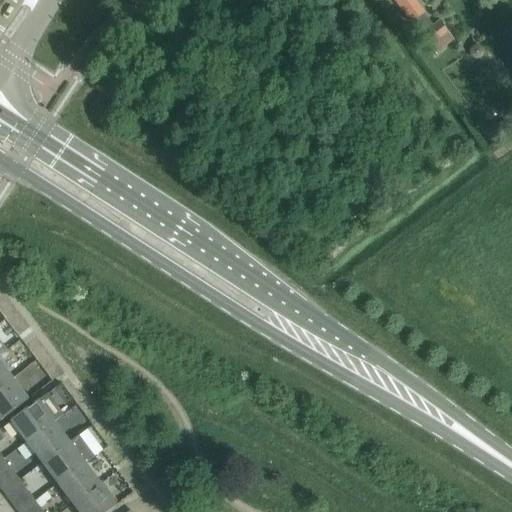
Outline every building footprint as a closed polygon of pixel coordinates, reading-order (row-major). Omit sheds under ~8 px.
[(413,0),(393,0),(410,23),(423,14),(413,0)] [(437,22),(418,36),(427,49),(446,35),(437,22)] [(473,49),(471,53),(471,57),(475,60),(479,59),(482,55),(482,51),(478,48),(473,49)] [(511,130),(511,129),(504,119),(493,128),(501,139),(511,130)] [(0,387),(13,378),(0,361),(0,387)] [(0,419),(1,421),(29,400),(13,378),(0,387),(0,419)] [(26,443),(54,422),(38,400),(10,421),(26,443)] [(42,463),(70,442),(54,422),(26,443),(42,463)] [(70,442),(42,463),(57,484),(85,463),(94,457),(79,436),(70,442)] [(0,461),(0,474),(10,467),(4,459),(0,461)] [(73,505),(101,484),(85,463),(57,484),(73,505)] [(3,492),(9,501),(26,488),(19,480),(3,492)] [(78,511),(107,511),(117,505),(101,484),(73,505),(78,511)] [(45,504),(40,497),(20,511),(37,511),(41,509),(40,508),(45,504)]
